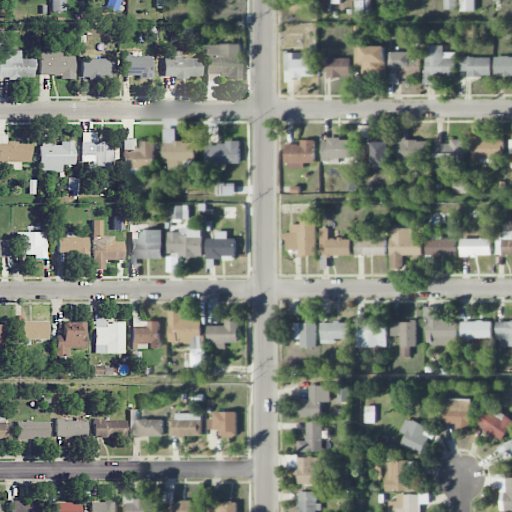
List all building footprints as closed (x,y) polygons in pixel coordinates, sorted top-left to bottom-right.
[(51,0),(52,11),(65,10),(64,0),(51,0)] [(354,0),(355,12),(371,12),(370,0),(354,0)] [(456,0),(443,0),(444,9),(456,10),(456,0)] [(460,0),(461,12),(476,11),(475,0),(460,0)] [(291,48),(302,47),(302,35),(291,35),(291,48)] [(241,77),(240,44),(205,45),(205,86),(217,85),(217,78),(241,77)] [(385,45),(355,45),(355,67),(361,67),(362,74),(386,74),(385,45)] [(443,45),(424,46),(425,83),(433,83),(433,77),(455,76),(455,52),(444,53),(443,45)] [(74,56),(61,56),(62,49),(39,49),(39,76),(73,77),(74,56)] [(0,77),(34,77),(34,58),(20,59),(20,50),(3,50),(3,59),(0,58),(0,77)] [(200,58),(179,58),(179,51),(169,51),(169,58),(162,58),(163,78),(201,77),(200,58)] [(315,78),(315,58),(301,58),(301,53),(285,53),(285,79),(315,78)] [(124,77),(152,76),(152,55),(123,56),(124,77)] [(511,56),(495,57),(495,76),(511,75),(511,56)] [(421,58),(390,57),(390,73),(397,73),(397,78),(421,78),(421,58)] [(491,77),(491,58),(461,57),(461,71),(468,71),(468,76),(491,77)] [(113,58),(81,59),(81,78),(113,78),(113,58)] [(350,58),(320,58),(320,70),(328,70),(328,77),(350,77),(350,58)] [(430,141),(407,141),(407,128),(397,128),(397,169),(411,169),(411,160),(430,160),(430,141)] [(196,161),(196,142),(175,142),(175,129),(164,129),(164,169),(182,169),(182,161),(196,161)] [(481,138),(481,132),(472,131),(472,158),(504,159),(504,138),(481,138)] [(112,141),(95,142),(95,132),(81,132),(82,169),(112,169),(112,141)] [(457,172),(457,163),(464,163),(464,141),(442,141),(442,134),(435,134),(435,172),(457,172)] [(62,171),(62,164),(74,164),(74,143),(51,143),(51,137),(39,137),(39,171),(62,171)] [(155,141),(141,141),(140,148),(134,148),(134,139),(122,138),(122,168),(155,168),(155,141)] [(353,139),(322,140),(323,164),(353,163),(353,139)] [(315,140),(301,140),(301,144),(285,144),(285,163),(292,163),(292,168),(304,168),(304,163),(315,163),(315,140)] [(4,170),(20,169),(20,162),(31,161),(31,142),(0,142),(0,162),(4,162),(4,170)] [(390,142),(374,142),(373,168),(389,168),(390,142)] [(240,144),(205,143),(205,163),(240,164),(240,144)] [(469,194),(469,181),(454,180),(453,193),(469,194)] [(217,196),(236,195),(236,183),(217,183),(217,196)] [(189,205),(166,206),(166,220),(189,219),(189,205)] [(316,221),(301,221),(301,224),(291,224),(291,233),(284,233),(284,250),(299,250),(299,257),(316,256),(316,221)] [(204,256),(203,227),(180,228),(180,232),(168,232),(168,256),(204,256)] [(351,239),(329,238),(329,228),(320,228),(320,257),(351,257),(351,239)] [(412,229),(389,229),(391,269),(404,269),(403,256),(422,255),(422,239),(412,239),(412,229)] [(130,258),(163,257),(163,230),(130,231),(130,258)] [(511,255),(511,230),(504,231),(504,237),(496,237),(496,256),(511,255)] [(228,232),(216,231),(216,239),(207,238),(207,258),(236,259),(236,239),(228,239),(228,232)] [(16,232),(15,254),(34,254),(34,259),(45,259),(45,232),(16,232)] [(87,237),(75,237),(75,232),(64,232),(64,237),(57,237),(56,254),(87,254),(87,237)] [(441,239),(441,234),(425,235),(426,256),(456,255),(456,239),(441,239)] [(123,260),(123,241),(113,241),(113,235),(91,235),(91,269),(104,269),(104,260),(123,260)] [(492,238),(460,239),(461,256),(492,256),(492,238)] [(0,257),(8,258),(9,240),(0,239),(0,257)] [(386,239),(356,239),(356,256),(386,256),(386,239)] [(457,345),(458,321),(438,321),(438,307),(425,307),(425,345),(457,345)] [(168,343),(191,343),(191,367),(205,367),(205,334),(201,334),(201,319),(181,319),(182,311),(169,311),(168,343)] [(123,354),(124,322),(103,322),(103,315),(94,314),(94,353),(123,354)] [(131,319),(131,345),(149,345),(149,348),(160,348),(160,320),(131,319)] [(47,321),(15,322),(16,340),(48,339),(47,321)] [(207,326),(207,342),(217,342),(217,349),(226,349),(226,343),(239,343),(238,321),(226,321),(226,326),(207,326)] [(387,347),(387,321),(356,321),(356,347),(387,347)] [(462,340),(492,339),(492,321),(461,322),(462,340)] [(507,346),(511,346),(511,321),(497,322),(497,340),(507,339),(507,346)] [(85,350),(85,322),(62,322),(62,335),(56,335),(56,349),(85,350)] [(317,322),(295,323),(295,339),(300,339),(301,348),(317,348),(317,322)] [(321,344),(335,343),(335,339),(352,339),(351,322),(321,323),(321,344)] [(417,346),(417,322),(391,322),(392,336),(401,336),(401,357),(410,357),(410,346),(417,346)] [(324,386),(310,385),(310,399),(300,399),(299,417),(323,418),(324,386)] [(469,430),(471,399),(441,398),(441,423),(457,424),(457,429),(469,430)] [(365,422),(375,423),(376,406),(365,406),(365,422)] [(503,440),(511,423),(511,418),(495,410),(492,416),(484,412),(477,426),(503,440)] [(238,412),(214,412),(214,419),(209,419),(208,429),(221,429),(221,437),(237,437),(238,412)] [(203,437),(202,414),(172,414),(172,437),(203,437)] [(405,434),(401,446),(422,455),(433,429),(406,418),(400,432),(405,434)] [(55,438),(86,437),(86,419),(54,420),(55,438)] [(125,420),(93,419),(92,437),(125,437),(125,420)] [(164,436),(163,419),(133,420),(133,437),(164,436)] [(16,438),(48,438),(48,421),(15,421),(16,438)] [(298,452),(323,452),(322,421),(307,421),(307,442),(298,442),(298,452)] [(10,422),(0,422),(0,439),(9,440),(10,422)] [(511,439),(499,444),(503,455),(511,452),(511,439)] [(299,484),(327,484),(327,467),(320,467),(320,458),(298,458),(298,468),(293,468),(293,477),(299,477),(299,484)] [(386,460),(385,491),(412,491),(413,461),(386,460)] [(511,477),(507,478),(507,493),(500,493),(500,510),(511,510),(511,477)] [(198,511),(198,502),(175,502),(175,492),(166,492),(166,511),(198,511)] [(316,511),(319,510),(319,492),(299,492),(299,511),(316,511)] [(397,494),(398,502),(389,502),(389,511),(419,511),(420,504),(430,504),(429,494),(397,494)] [(127,500),(126,511),(158,511),(159,503),(149,503),(149,500),(127,500)] [(116,511),(117,501),(91,501),(90,511),(116,511)] [(80,511),(80,503),(49,502),(49,511),(80,511)] [(237,511),(237,502),(211,503),(211,511),(237,511)]
